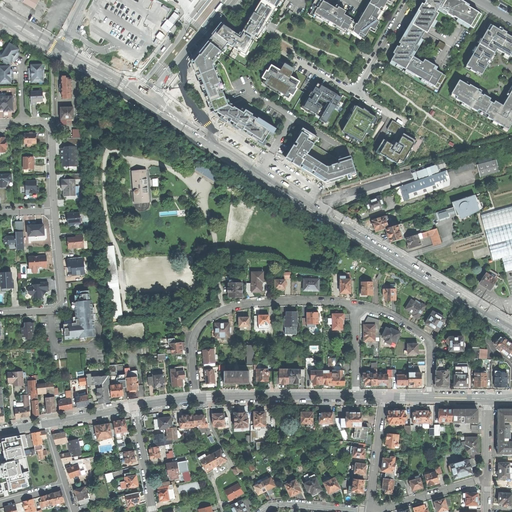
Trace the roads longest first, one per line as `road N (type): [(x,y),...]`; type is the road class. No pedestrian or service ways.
road 1 (primary): [(511,331),(148,100)]
road 2 (residential): [(195,398),(191,345),(214,314),(274,301),(354,304)]
road 3 (secondary): [(195,398),(357,396)]
road 4 (residential): [(53,211),(64,301),(58,310),(0,314)]
road 5 (primary): [(135,92),(3,17)]
road 6 (residential): [(354,304),(427,339),(429,397)]
road 7 (residential): [(0,122),(44,120),(52,128),(53,211)]
road 8 (tertiary): [(148,100),(230,0)]
